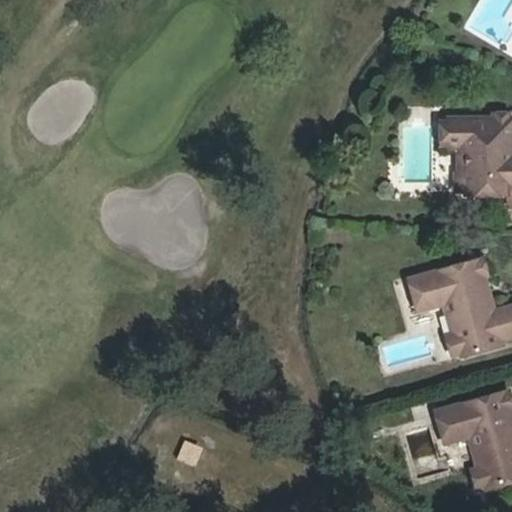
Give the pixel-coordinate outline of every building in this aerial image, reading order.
[(446,119),(446,124),(440,123),(440,143),(445,143),(446,147),(461,147),(461,173),(458,173),(451,178),(451,187),(457,193),(461,192),(461,194),(504,195),(505,208),(511,207),(511,158),(505,158),(505,152),(500,147),(495,147),(495,136),(505,136),(510,136),(510,119),(507,119),(507,115),(490,115),(490,119),(446,119)] [(500,147),(505,152),(505,136),(495,136),(495,147),(500,147)] [(473,296),(486,292),(483,282),(490,279),(490,273),(489,267),(485,263),(475,266),(475,263),(410,280),(416,311),(453,302),(456,314),(449,316),(454,340),(452,341),(450,343),(449,346),(449,351),(452,355),(456,358),(459,358),(504,346),(502,340),(511,337),(511,306),(491,313),(485,306),(476,307),(473,296)] [(491,313),(486,292),(473,296),(476,307),(485,306),(491,313)] [(502,428),(511,425),(511,397),(506,398),(506,395),(441,412),(447,443),(482,435),(484,445),(477,446),(483,472),(479,474),(476,480),(479,487),(486,490),(511,482),(511,436),(505,438),(502,428)] [(511,425),(502,428),(505,438),(511,436),(511,425)]
